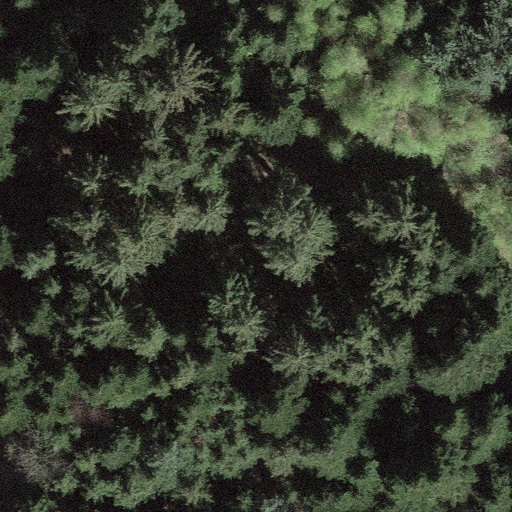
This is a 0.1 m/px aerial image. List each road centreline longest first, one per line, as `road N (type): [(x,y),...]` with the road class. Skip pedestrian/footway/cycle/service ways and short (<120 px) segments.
road 1 (track): [(0,174),(79,164),(511,165)]
road 2 (track): [(0,271),(22,229),(79,164)]
